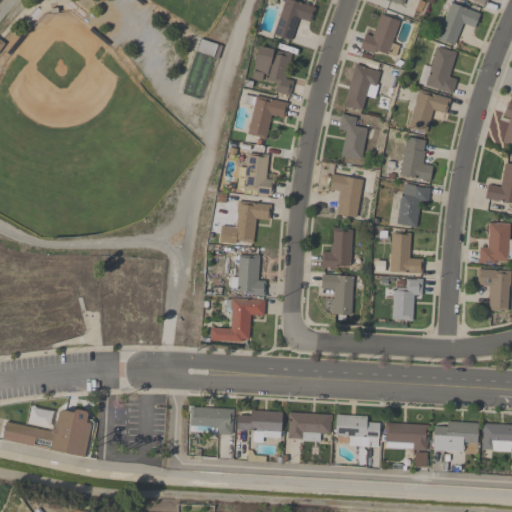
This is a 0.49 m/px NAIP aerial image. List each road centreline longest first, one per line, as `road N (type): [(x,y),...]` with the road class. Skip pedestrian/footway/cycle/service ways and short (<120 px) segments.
road 1 (tertiary): [(149,372),(497,390)]
road 2 (residential): [(444,348),(456,203),(477,108),(511,19)]
road 3 (residential): [(292,329),(299,208),(319,91),(348,0)]
road 4 (residential): [(292,329),(304,343),(444,348),(511,341)]
